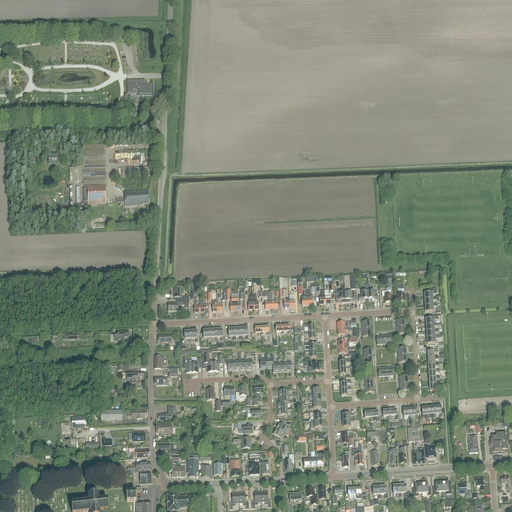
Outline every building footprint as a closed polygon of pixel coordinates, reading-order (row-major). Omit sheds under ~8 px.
[(151,96),(153,93),(153,89),(151,88),(151,86),(144,86),(144,81),(127,81),(127,94),(139,94),(139,95),(141,96),(151,96)] [(47,155),(47,163),(57,163),(57,156),(47,155)] [(93,170),(104,170),(104,165),(100,165),(100,162),(104,162),(104,158),(92,157),(92,160),(89,160),(89,161),(93,162),(93,170)] [(88,205),(106,204),(105,186),(87,187),(87,188),(83,189),(83,203),(88,202),(88,205)] [(143,205),(149,204),(149,191),(125,192),(125,207),(137,207),(137,206),(139,206),(143,206),(143,205)] [(51,206),(51,195),(39,195),(39,206),(51,206)] [(367,286),(368,289),(368,299),(372,299),(372,301),(377,301),(377,295),(374,295),(374,291),(370,291),(370,286),(367,286)] [(403,286),(395,287),(395,291),(398,290),(398,295),(398,298),(395,299),(395,302),(396,303),(398,302),(398,303),(404,302),(404,294),(403,294),(403,293),(404,293),(404,290),(403,290),(403,286)] [(174,288),(173,298),(176,298),(176,301),(189,302),(189,297),(181,297),(181,288),(174,288)] [(345,303),(345,291),(344,291),(344,288),(341,288),(342,291),(339,291),(339,292),(335,293),(336,303),(342,302),(342,303),(345,303)] [(391,303),(391,289),(390,288),(387,288),(386,289),(387,291),(382,292),(382,297),(385,297),(385,303),(391,303)] [(365,299),(368,299),(368,289),(365,289),(365,292),(361,292),(362,295),(359,296),(359,302),(365,301),(365,299)] [(424,299),(432,298),(432,295),(436,294),(436,289),(430,289),(430,293),(424,293),(424,299)] [(345,291),(345,303),(349,303),(349,302),(355,302),(354,292),(351,293),(351,292),(347,292),(347,290),(345,291)] [(272,310),(271,302),(270,293),(262,293),(262,298),(268,297),(268,302),(264,302),(265,310),(272,310)] [(168,303),(168,311),(178,312),(178,305),(185,306),(185,308),(188,308),(189,302),(176,301),(176,304),(168,303)] [(432,319),(426,319),(426,325),(434,325),(434,324),(433,321),(438,320),(438,316),(432,316),(432,319)] [(370,321),(361,322),(362,330),(371,329),(370,321)] [(371,329),(362,330),(362,337),(371,337),(371,329)] [(118,335),(114,335),(114,342),(124,342),(124,338),(128,337),(128,331),(118,332),(118,335)] [(315,340),(314,333),(309,333),(309,332),(305,332),(304,332),(304,335),(309,335),(309,340),(315,340)] [(372,349),(363,350),(364,358),(372,357),(372,349)] [(316,358),(315,351),(310,352),(310,350),(306,351),(305,351),(305,354),(310,353),(310,359),(316,358)] [(434,351),(427,352),(428,358),(434,358),(434,357),(434,353),(438,353),(438,350),(434,351)] [(163,369),(163,358),(160,357),(154,356),(154,369),(163,369)] [(213,372),(213,363),(209,364),(209,356),(203,356),(203,364),(207,364),(207,373),(213,372)] [(213,363),(213,372),(219,372),(219,365),(223,365),(223,356),(218,356),(218,363),(213,363)] [(372,357),(364,358),(364,365),(373,365),(372,357)] [(434,358),(428,358),(428,365),(434,365),(434,364),(434,360),(439,359),(439,357),(434,357),(434,358)] [(192,374),(198,374),(197,366),(201,366),(201,359),(197,359),(197,361),(191,361),(191,365),(192,374)] [(345,362),(339,362),(339,369),(345,368),(345,367),(345,363),(350,363),(350,360),(345,360),(345,362)] [(311,365),(311,363),(309,363),(308,363),(308,368),(308,373),(313,373),(313,372),(319,371),(319,364),(312,364),(312,365),(311,365)] [(434,365),(428,365),(428,372),(435,371),(435,370),(434,366),(439,366),(439,363),(434,364),(434,365)] [(117,367),(117,372),(120,372),(121,374),(126,374),(126,380),(124,380),(124,383),(129,383),(129,384),(135,384),(135,380),(138,380),(143,380),(143,372),(138,372),(138,371),(123,371),(123,367),(117,367)] [(345,368),(339,369),(340,376),(346,375),(345,370),(350,370),(350,367),(345,367),(345,368)] [(439,373),(439,371),(439,370),(435,370),(435,371),(428,372),(429,378),(435,378),(435,377),(435,373),(439,373)] [(408,376),(399,376),(400,384),(408,383),(408,376)] [(373,377),(365,378),(365,386),(374,385),(373,377)] [(435,378),(429,378),(429,385),(435,384),(435,383),(435,379),(440,379),(440,377),(435,377),(435,378)] [(156,386),(167,386),(167,378),(155,378),(155,384),(156,384),(156,386)] [(346,383),(340,383),(341,390),(346,389),(346,388),(346,384),(351,384),(351,381),(346,381),(346,383)] [(408,383),(400,384),(400,391),(409,391),(408,383)] [(435,384),(429,385),(430,391),(436,391),(435,386),(440,386),(440,383),(435,383),(435,384)] [(374,385),(365,386),(366,393),(374,393),(374,385)] [(234,396),(233,387),(230,387),(230,388),(224,389),(224,396),(231,396),(232,402),(234,401),(234,396)] [(239,393),(235,394),(236,400),(245,400),(245,399),(246,399),(246,396),(245,387),(239,387),(239,393)] [(255,399),(252,399),(252,406),(258,406),(258,399),(259,399),(259,393),(263,393),(262,387),(254,387),(254,394),(255,394),(255,399)] [(346,389),(341,390),(341,397),(347,396),(346,391),(351,391),(351,390),(351,388),(346,388),(346,389)] [(207,401),(215,401),(215,394),(214,394),(214,390),(207,390),(207,401)] [(428,407),(421,408),(422,416),(427,415),(427,419),(430,419),(429,415),(428,415),(428,407)] [(434,407),(428,407),(428,415),(429,415),(433,415),(434,419),(436,419),(435,415),(434,407)] [(176,419),(175,408),(168,408),(168,415),(159,415),(159,416),(158,416),(158,421),(159,421),(159,422),(169,422),(169,420),(169,419),(176,419)] [(416,408),(409,409),(410,417),(411,417),(415,416),(415,420),(417,420),(417,416),(416,416),(416,408)] [(409,409),(403,409),(403,417),(408,417),(409,421),(411,421),(411,417),(410,417),(409,409)] [(146,417),(147,417),(147,412),(145,412),(145,410),(130,411),(130,419),(137,419),(137,420),(142,420),(142,418),(146,418),(146,417)] [(396,410),(389,411),(390,416),(391,416),(395,416),(395,420),(398,420),(398,416),(397,416),(396,410)] [(101,422),(122,421),(122,411),(101,412),(101,422)] [(389,411),(383,411),(383,417),(388,416),(389,421),(391,421),(391,416),(390,416),(389,411)] [(371,412),(364,413),(365,418),(370,418),(370,423),(373,422),(373,418),(371,418),(371,412)] [(378,412),(371,412),(371,418),(373,418),(376,417),(377,422),(380,422),(379,417),(378,417),(378,412)] [(86,420),(85,420),(85,417),(71,418),(72,429),(85,428),(85,425),(86,425),(86,420)] [(162,436),(173,436),(172,423),(158,424),(158,426),(156,426),(156,435),(158,434),(158,438),(162,438),(162,436)] [(243,434),(253,433),(252,426),(246,426),(246,423),(238,423),(238,429),(239,433),(240,434),(243,434)] [(278,423),(275,429),(284,433),(284,432),(286,429),(289,431),(290,428),(287,427),(278,423)] [(408,443),(422,441),(421,428),(407,429),(408,443)] [(275,429),(273,434),(281,439),(283,434),(287,436),(288,434),(284,432),(284,433),(275,429)] [(371,437),(376,437),(375,431),(367,431),(367,438),(368,438),(368,443),(371,443),(371,437)] [(491,443),(489,443),(490,448),(492,448),(492,453),(502,453),(502,450),(507,450),(507,438),(505,438),(505,433),(496,433),(496,435),(492,436),(492,439),(490,439),(491,443)] [(145,442),(144,434),(133,434),(133,435),(129,435),(129,442),(133,441),(133,442),(145,442)] [(469,455),(478,454),(477,437),(468,438),(469,455)] [(239,439),(233,439),(233,443),(239,442),(242,442),(242,449),(250,448),(249,442),(250,442),(250,438),(242,439),(239,440),(239,439)] [(426,458),(435,457),(434,447),(429,448),(429,444),(426,445),(426,458)] [(169,445),(160,446),(160,452),(168,451),(168,456),(183,455),(183,453),(179,453),(179,450),(175,450),(173,450),(173,446),(169,446),(169,445)] [(423,450),(418,450),(418,453),(412,453),(413,465),(424,464),(423,450)] [(148,456),(150,455),(149,451),(136,452),(136,459),(148,458),(148,456)] [(345,457),(341,457),(341,463),(342,463),(343,468),(348,468),(347,460),(349,460),(349,452),(344,453),(345,457)] [(372,455),(370,455),(371,465),(373,465),(373,467),(377,466),(377,464),(379,464),(378,455),(377,455),(377,452),(372,453),(372,455)] [(188,456),(187,474),(189,474),(189,478),(196,478),(196,474),(197,474),(198,460),(199,460),(199,455),(193,455),(193,456),(188,456)] [(250,465),(248,465),(249,476),(259,475),(259,464),(260,464),(259,455),(249,456),(250,465)] [(293,468),(293,464),(294,464),(293,455),(289,455),(289,459),(288,459),(288,461),(283,462),(284,467),(285,467),(285,473),(292,473),(292,468),(293,468)] [(199,456),(199,461),(208,462),(208,466),(201,466),(201,472),(202,472),(201,478),(211,478),(211,479),(211,466),(211,462),(211,461),(211,456),(199,456)] [(311,467),(311,458),(311,456),(308,456),(308,461),(303,461),(304,468),(311,467)] [(239,471),(240,471),(240,461),(236,461),(236,459),(231,459),(231,461),(229,461),(230,471),(231,471),(231,477),(239,477),(239,471)] [(172,478),(185,478),(185,467),(175,467),(175,465),(169,465),(169,472),(172,472),(172,478)] [(222,476),(222,465),(213,465),(213,476),(222,476)] [(140,474),(140,485),(151,485),(151,473),(140,474)] [(509,484),(510,484),(509,478),(501,479),(501,485),(506,485),(507,491),(510,491),(509,484)] [(480,479),(475,479),(475,483),(476,483),(477,487),(480,487),(480,491),(484,491),(484,486),(484,480),(480,480),(480,479)] [(438,493),(442,492),(441,483),(435,483),(436,489),(433,489),(433,496),(439,496),(438,493)] [(441,483),(442,492),(446,492),(446,495),(451,495),(451,488),(448,488),(448,483),(441,483)] [(418,494),(422,494),(421,484),(415,485),(415,490),(413,490),(413,497),(418,497),(418,494)] [(421,484),(422,494),(428,493),(428,496),(431,496),(431,489),(428,489),(428,484),(421,484)] [(467,484),(459,484),(460,495),(465,495),(465,497),(470,496),(470,490),(467,491),(467,484)] [(405,485),(399,486),(400,493),(401,493),(404,493),(405,500),(411,499),(410,493),(406,493),(405,485)] [(399,486),(392,486),(393,494),(398,494),(398,498),(401,498),(401,493),(400,493),(399,486)] [(379,487),(372,488),(373,495),(378,495),(378,500),(381,499),(381,495),(379,495),(379,487)] [(385,487),(379,487),(379,495),(381,495),(384,495),(385,499),(387,499),(387,494),(386,494),(385,487)] [(356,495),(356,500),(362,499),(363,501),(366,500),(366,494),(361,494),(361,488),(354,489),(355,495),(356,495)] [(313,489),(306,490),(306,498),(310,498),(311,506),(317,506),(317,496),(314,496),(313,489)] [(334,495),(332,495),(332,501),(332,505),(337,505),(337,501),(336,496),(338,496),(342,496),(342,489),(334,490),(334,495)] [(354,500),(356,500),(356,495),(355,495),(354,489),(348,489),(348,496),(353,495),(354,500)] [(135,493),(126,493),(126,503),(136,502),(135,493)] [(71,504),(71,505),(71,511),(100,511),(107,511),(108,511),(108,510),(107,501),(107,500),(106,500),(98,501),(98,496),(98,495),(97,495),(89,496),(88,496),(88,497),(87,497),(88,497),(88,501),(88,502),(81,503),(80,503),(72,504),(71,504)] [(178,495),(167,496),(167,511),(179,511),(179,509),(190,508),(189,497),(178,497),(178,495)]
